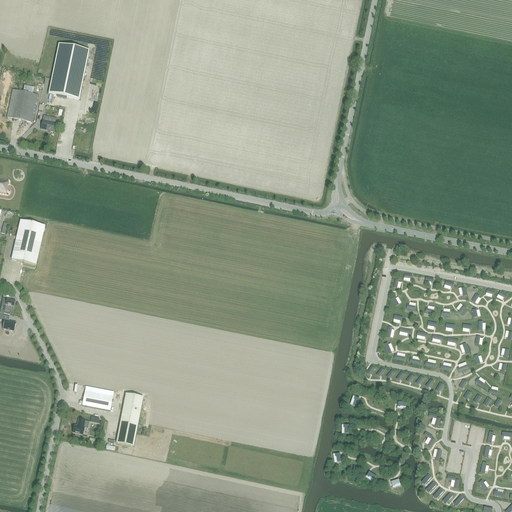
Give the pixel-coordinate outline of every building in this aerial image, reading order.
[(79,100),(89,51),(58,45),(48,94),(79,100)] [(23,92),(13,90),(7,118),(32,123),(38,95),(32,94),(34,88),(24,86),(23,92)] [(54,133),(56,124),(43,121),(41,130),(54,133)] [(16,172),(20,177),(25,172),(20,168),(16,172)] [(0,193),(7,194),(9,181),(0,179),(0,193)] [(36,266),(45,227),(20,221),(11,260),(36,266)] [(3,298),(1,307),(5,308),(6,305),(14,306),(15,301),(3,298)] [(457,313),(461,315),(465,308),(462,306),(457,313)] [(0,320),(4,322),(4,324),(3,329),(14,332),(16,324),(9,322),(10,318),(0,315),(0,320)] [(389,355),(392,354),(388,344),(384,345),(389,355)] [(375,369),(372,366),(367,373),(371,375),(375,369)] [(385,372),(381,369),(377,375),(380,378),(385,372)] [(395,373),(391,370),(387,377),(390,379),(395,373)] [(405,375),(401,373),(396,379),(400,381),(405,375)] [(414,377),(411,375),(406,381),(410,384),(414,377)] [(424,379),(421,377),(416,383),(419,386),(424,379)] [(481,387),(484,384),(477,379),(475,383),(481,387)] [(434,383),(431,380),(426,386),(429,389),(434,383)] [(467,383),(464,381),(459,387),(462,390),(467,383)] [(444,386),(441,384),(436,390),(439,392),(444,386)] [(110,412),(114,392),(86,387),(82,406),(110,412)] [(472,394),(469,391),(464,398),(467,400),(472,394)] [(126,395),(116,444),(134,448),(143,398),(126,395)] [(482,398),(478,396),(474,402),(477,405),(482,398)] [(492,401),(488,399),(484,405),(487,408),(492,401)] [(502,402),(499,400),(494,406),(498,409),(502,402)] [(73,428),(72,431),(73,432),(73,433),(83,435),(84,428),(85,422),(79,420),(77,426),(74,426),(74,427),(73,428)] [(493,434),(489,433),(487,444),(491,445),(492,442),(494,443),(496,437),(493,437),(493,434)] [(490,448),(486,447),(483,458),(488,459),(488,457),(491,457),(492,452),(489,451),(490,448)] [(487,464),(483,463),(480,474),(484,475),(485,472),(487,473),(489,467),(486,467),(487,464)] [(432,478),(428,475),(421,483),(424,486),(432,478)] [(481,481),(478,484),(484,493),(487,491),(486,489),(488,487),(485,483),(483,484),(481,481)] [(436,486),(433,483),(426,491),(429,494),(436,486)] [(444,493),(440,490),(433,498),(436,500),(444,493)] [(495,492),(494,497),(505,499),(506,495),(503,494),(504,492),(498,490),(498,493),(495,492)] [(453,498),(449,494),(442,502),(445,505),(453,498)] [(464,500),(461,497),(453,505),(457,508),(464,500)]
